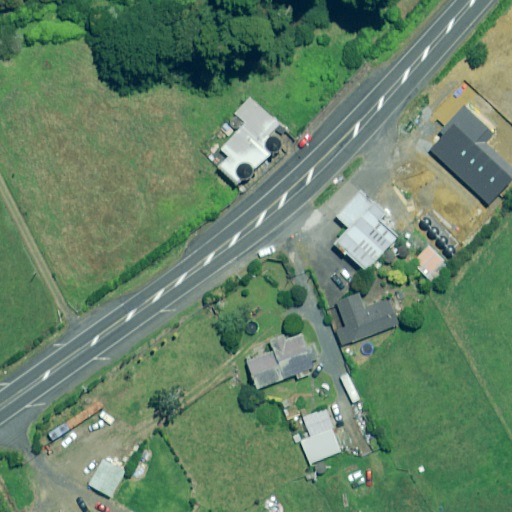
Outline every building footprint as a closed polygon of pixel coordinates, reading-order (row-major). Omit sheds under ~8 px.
[(279,125),(251,97),(227,121),(238,131),(221,149),(229,157),(219,167),(238,186),(270,153),(260,143),(279,125)] [(357,236),(342,254),(375,282),(407,245),(393,233),(403,221),(368,192),(342,223),(357,236)] [(444,262),(428,247),(413,263),(428,278),(444,262)] [(364,307),(359,293),(337,301),(346,327),(337,330),(342,345),(399,324),(390,298),(364,307)] [(314,367),(301,334),(287,339),(285,335),(270,341),(274,352),(262,356),(260,352),(246,357),(258,389),(314,367)] [(341,452),(324,410),(304,418),(312,437),(301,441),(310,464),(341,452)]
